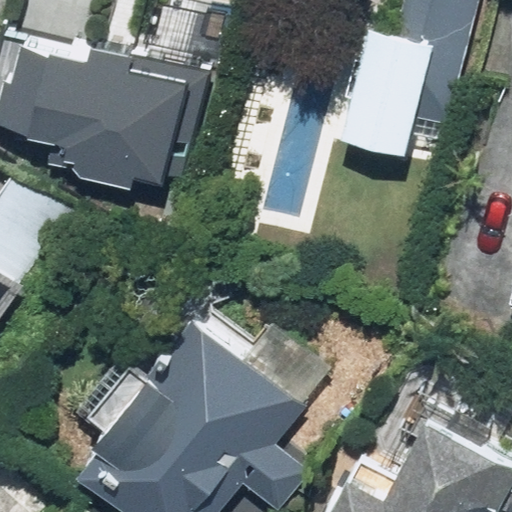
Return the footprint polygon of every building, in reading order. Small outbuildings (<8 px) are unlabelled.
[(397,0),(394,21),(366,15),(343,126),(405,139),(414,99),(447,106),(469,0),(397,0)] [(161,164),(182,68),(121,55),(122,50),(1,23),(0,28),(0,111),(66,126),(59,159),(133,175),(137,158),(161,164)] [(0,316),(22,289),(0,271),(0,316)] [(76,461),(146,511),(201,511),(210,500),(199,492),(223,459),(282,501),(313,458),(278,433),(292,414),(165,323),(88,431),(95,435),(76,461)] [(488,511),(511,468),(511,458),(424,410),(384,484),(346,463),(319,511),(488,511)]
